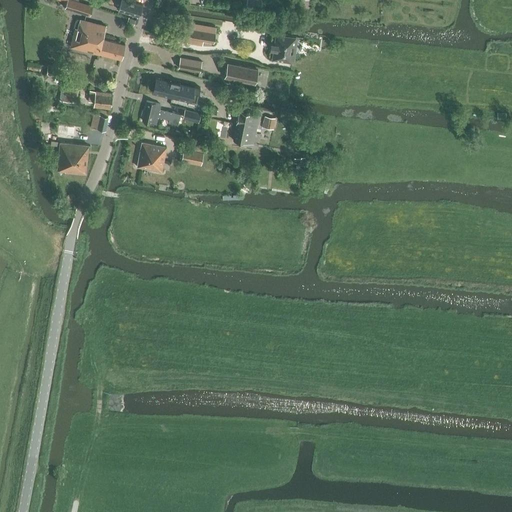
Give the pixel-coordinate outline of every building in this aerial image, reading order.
[(61,0),(67,2),(65,8),(90,16),(93,6),(73,0),(61,0)] [(142,5),(125,0),(89,0),(98,3),(98,0),(108,0),(120,4),(118,10),(138,16),(142,5)] [(261,0),(247,0),(246,6),(260,8),(261,0)] [(121,59),(125,45),(103,39),(106,26),(78,19),(70,47),(93,53),(93,56),(98,57),(99,54),(121,59)] [(190,23),(187,43),(202,45),(203,41),(213,43),(216,28),(190,23)] [(296,38),(296,37),(276,34),(274,44),(272,43),(271,49),(273,49),(272,58),(292,62),(293,61),(294,61),(298,38),(296,38)] [(202,61),(180,57),(178,67),(200,71),(202,61)] [(41,64),(28,62),(27,69),(40,71),(41,64)] [(229,62),(225,76),(256,83),(259,69),(229,62)] [(63,78),(63,77),(64,68),(48,65),(46,75),(63,78)] [(155,77),(152,93),(170,97),(181,100),(191,102),(193,91),(199,92),(200,88),(155,77)] [(61,87),(60,101),(76,103),(78,89),(61,87)] [(110,108),(112,93),(90,90),(89,102),(94,102),(93,106),(110,108)] [(172,112),(159,109),(160,105),(147,101),(142,120),(156,124),(157,117),(170,120),(169,122),(177,125),(180,115),(172,112)] [(54,107),(45,106),(44,114),(53,115),(54,107)] [(98,115),(93,114),(91,127),(105,130),(109,111),(99,110),(99,113),(98,115)] [(200,114),(185,110),(183,117),(187,118),(186,120),(198,123),(200,114)] [(253,144),(259,115),(252,114),(238,111),(236,124),(233,140),(246,143),(246,142),(253,144)] [(273,129),(275,118),(265,117),(263,128),(273,129)] [(86,174),(88,150),(89,146),(73,144),(74,138),(76,127),(58,126),(57,135),(52,134),(51,145),(60,146),(57,170),(65,170),(65,171),(86,174)] [(166,146),(142,141),(137,166),(162,170),(166,146)] [(183,149),(181,161),(200,165),(203,153),(183,149)] [(306,170),(305,157),(300,157),(300,158),(294,158),(294,163),(296,163),(296,171),(306,170)]
